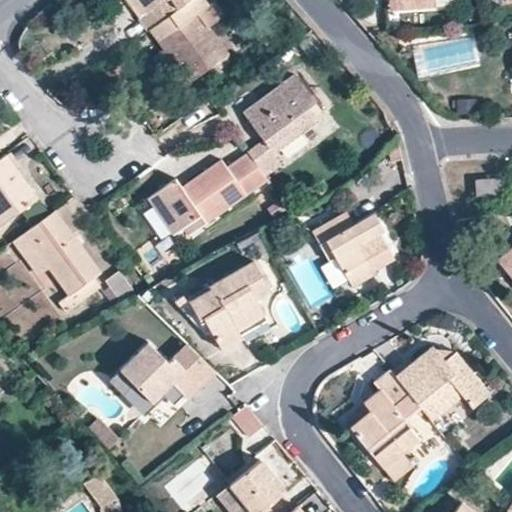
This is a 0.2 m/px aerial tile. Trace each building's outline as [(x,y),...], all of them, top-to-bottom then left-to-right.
[(139,0),(146,9),(140,15),(149,28),(150,27),(187,0),(139,0)] [(209,66),(227,52),(208,26),(224,13),(214,0),(212,0),(208,4),(205,0),(187,0),(150,27),(164,46),(190,81),(209,66)] [(178,89),(190,81),(164,46),(152,54),(178,89)] [(209,66),(213,71),(231,57),(227,52),(209,66)] [(325,113),(297,74),(245,111),(264,138),(247,149),(249,152),(265,175),(283,162),(274,151),(325,113)] [(391,160),(402,158),(396,135),(387,143),(391,160)] [(0,222),(1,223),(37,195),(5,151),(4,152),(2,153),(0,154),(0,222)] [(228,167),(222,159),(182,186),(176,177),(149,196),(175,232),(202,214),(206,221),(268,179),(265,175),(249,152),(228,167)] [(499,195),(497,178),(477,180),(479,196),(499,195)] [(94,275),(100,270),(54,209),(40,220),(14,239),(25,255),(36,247),(50,265),(70,292),(60,300),(68,311),(101,285),(94,275)] [(383,229),(372,210),(353,221),(347,211),(314,230),(330,259),(336,256),(353,284),(375,272),(375,270),(367,256),(386,245),(379,232),(383,229)] [(395,259),(386,245),(367,256),(375,270),(395,259)] [(39,273),(50,265),(36,247),(25,255),(39,273)] [(511,247),(498,259),(511,276),(511,247)] [(237,327),(264,312),(256,297),(271,288),(253,258),(208,284),(211,288),(190,300),(200,318),(204,315),(221,345),(242,333),(237,327)] [(121,297),(134,288),(118,269),(106,279),(121,297)] [(188,397),(214,370),(186,343),(169,361),(148,341),(113,377),(145,409),(163,391),(170,399),(180,389),(188,397)] [(456,350),(445,359),(434,345),(411,363),(405,357),(391,368),(421,405),(431,418),(464,391),(474,404),(489,390),(456,350)] [(380,387),(364,400),(372,410),(352,427),(384,466),(402,452),(420,437),(405,418),(421,405),(391,368),(390,366),(374,379),(380,387)] [(344,417),(352,427),(372,410),(364,400),(344,417)] [(244,401),(230,413),(248,434),(262,422),(244,401)] [(412,463),(402,452),(384,466),(394,478),(412,463)] [(293,508),(280,492),(268,478),(274,474),(261,459),(231,482),(254,511),(287,511),(291,509),(293,508)] [(99,469),(83,481),(102,505),(118,495),(99,469)] [(274,474),(268,478),(280,492),(287,486),(276,472),(274,474)] [(123,511),(118,495),(102,505),(104,511),(123,511)] [(511,511),(511,510),(508,508),(505,511),(478,511),(461,501),(453,511),(450,511),(448,511),(447,511),(511,511)]
